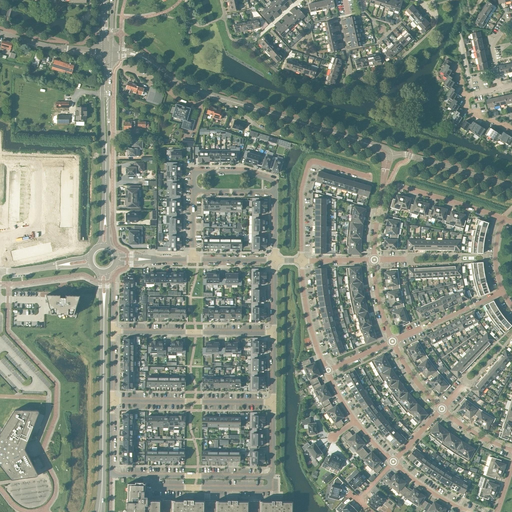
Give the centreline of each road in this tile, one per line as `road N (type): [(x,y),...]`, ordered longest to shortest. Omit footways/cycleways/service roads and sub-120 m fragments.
road 1 (tertiary): [(387,157),(191,90),(135,55)]
road 2 (secondary): [(99,511),(103,306)]
road 3 (residential): [(111,400),(273,402)]
road 4 (residential): [(112,330),(273,332)]
road 5 (residential): [(369,177),(308,163),(300,191),(302,259)]
road 6 (residential): [(0,235),(37,225),(38,194),(38,160),(0,158)]
road 7 (residential): [(154,475),(155,486),(193,487),(269,488),(268,477)]
road 8 (tertiary): [(511,187),(408,155),(387,157)]
road 9 (residential): [(500,290),(391,341)]
